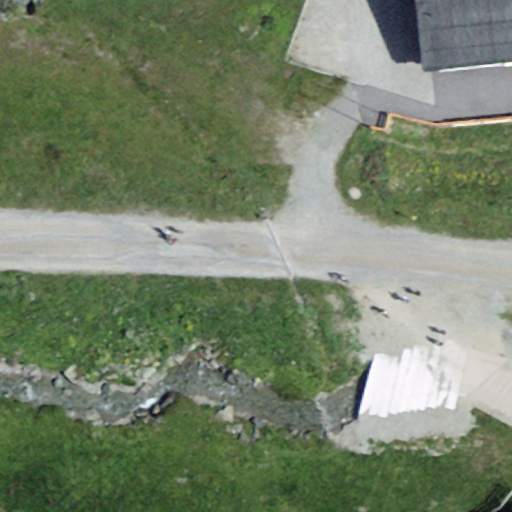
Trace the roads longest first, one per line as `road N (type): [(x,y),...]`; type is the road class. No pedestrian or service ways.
road 1 (track): [(511,261),(145,229),(0,231)]
road 2 (track): [(511,352),(387,248)]
